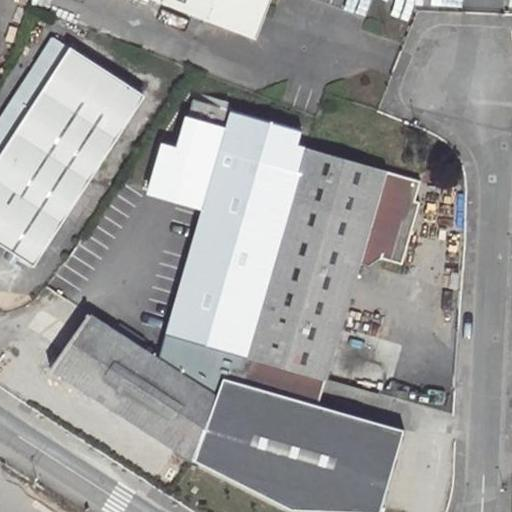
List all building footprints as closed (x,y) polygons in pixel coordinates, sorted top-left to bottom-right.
[(148,0),(257,41),(272,0),(148,0)] [(0,147),(4,150),(70,48),(52,36),(0,115),(0,147)] [(4,150),(0,156),(0,243),(34,266),(144,97),(70,48),(4,150)] [(202,209),(159,357),(88,312),(38,388),(252,511),(378,511),(402,433),(317,408),(363,255),(402,265),(421,201),(416,199),(421,182),(305,148),(297,173),(220,151),(232,111),(192,98),(176,149),(162,146),(147,191),(202,209)] [(79,239),(63,264),(80,275),(96,249),(79,239)]
